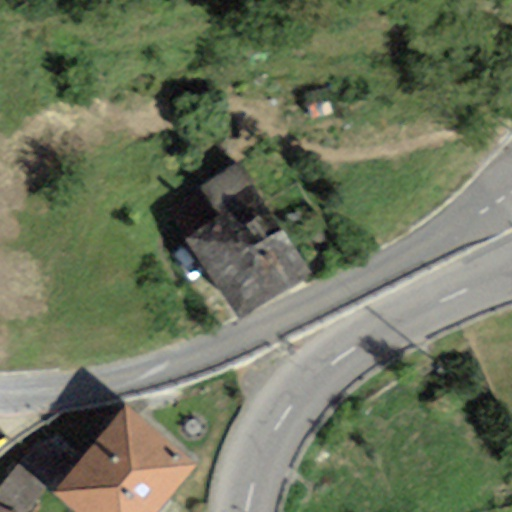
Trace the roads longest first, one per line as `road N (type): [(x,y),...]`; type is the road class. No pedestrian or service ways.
road 1 (tertiary): [(0,396),(178,364),(340,290),(511,193)]
road 2 (tertiary): [(248,511),(267,443),(328,367),(378,330),(511,268)]
